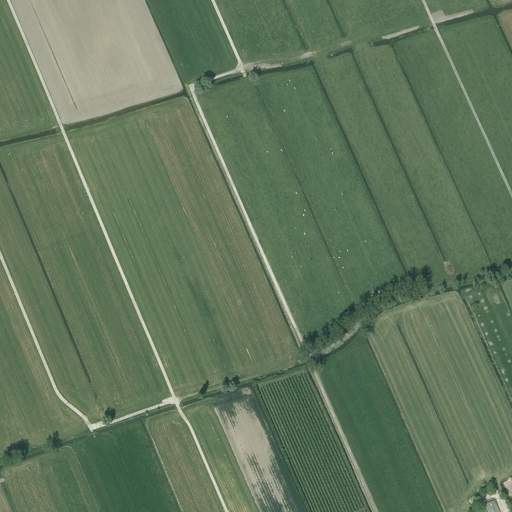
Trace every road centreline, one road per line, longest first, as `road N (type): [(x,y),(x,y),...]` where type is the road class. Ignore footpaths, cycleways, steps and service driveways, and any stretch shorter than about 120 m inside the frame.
road 1 (track): [(226,511),(8,0)]
road 2 (track): [(511,271),(383,303),(336,343),(272,373),(0,463)]
road 3 (track): [(213,0),(242,67),(190,87),(308,357)]
road 4 (track): [(422,0),(511,196)]
road 5 (track): [(93,436),(54,388),(0,254)]
road 6 (track): [(242,67),(317,55),(431,20)]
